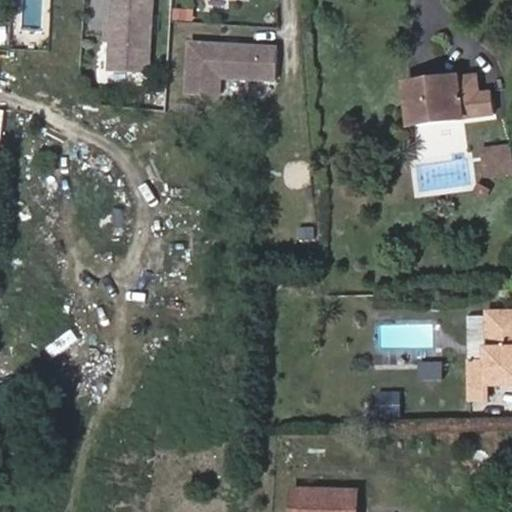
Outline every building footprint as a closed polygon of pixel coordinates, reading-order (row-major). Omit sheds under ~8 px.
[(150,0),(113,0),(111,32),(106,34),(106,40),(111,43),(109,70),(146,72),(150,0)] [(278,50),(191,44),(188,93),(220,95),(222,78),(276,82),(278,50)] [(493,117),(490,93),(480,95),(477,78),(408,85),(412,125),(493,117)] [(166,97),(150,96),(149,108),(165,109),(166,97)] [(511,148),(487,151),(489,177),(511,174),(511,148)] [(469,364),(469,403),(487,402),(487,390),(511,388),(511,313),(487,314),(488,348),(484,349),(484,363),(469,364)] [(382,395),(382,418),(403,418),(403,395),(382,395)] [(356,511),(357,492),(296,490),(294,511),(356,511)]
